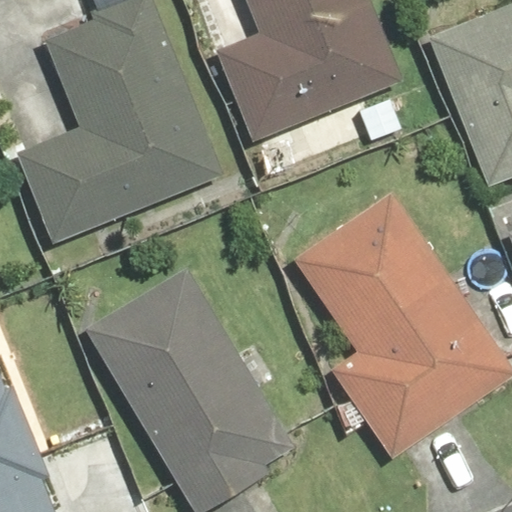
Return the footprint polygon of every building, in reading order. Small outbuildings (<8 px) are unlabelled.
[(80,125),(16,151),(52,241),(223,173),(153,0),(132,0),(44,35),(80,125)] [(369,0),(249,0),(261,29),(213,48),(250,140),(402,81),(369,0)] [(511,1),(430,34),(491,187),(511,178),(511,1)] [(511,376),(511,359),(393,189),(293,258),(357,350),(331,368),(393,458),(511,376)] [(190,264),(87,325),(198,511),(201,511),(272,470),(267,462),(297,444),(190,264)] [(64,511),(0,353),(0,511),(64,511)]
